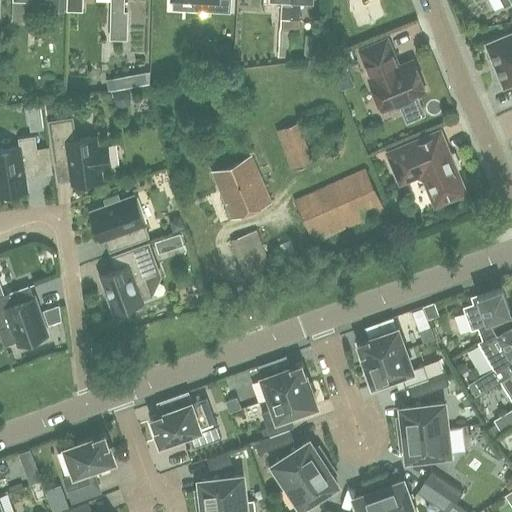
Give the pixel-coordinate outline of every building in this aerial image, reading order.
[(14,0),(15,1),(51,2),(51,10),(66,11),(66,0),(14,0)] [(83,12),(83,0),(67,0),(67,12),(83,12)] [(111,0),(110,39),(127,39),(128,12),(124,12),(124,0),(111,0)] [(198,0),(198,10),(230,12),(230,0),(198,0)] [(281,0),(279,56),(288,57),(289,28),(290,28),(291,0),(281,0)] [(291,0),(290,28),(300,28),(301,0),(291,0)] [(32,19),(32,2),(19,1),(19,19),(32,19)] [(494,61),(498,70),(504,86),(511,82),(511,34),(487,45),(488,47),(487,50),(486,54),(488,57),(490,59),(494,61)] [(306,57),(317,58),(319,37),(307,37),(306,57)] [(413,62),(397,68),(393,59),(394,58),(386,40),(361,51),(373,78),(370,79),(382,109),(425,91),(413,62)] [(107,80),(109,91),(109,92),(148,85),(149,73),(107,80)] [(69,165),(71,179),(72,183),(76,183),(79,185),(87,184),(90,181),(102,179),(101,169),(110,167),(107,145),(97,146),(96,136),(75,139),(72,117),(49,121),(55,163),(66,162),(69,165)] [(293,168),(311,162),(297,123),(278,130),(293,168)] [(451,155),(449,156),(439,132),(389,153),(401,181),(417,174),(425,178),(436,204),(464,192),(454,169),(456,168),(453,166),(450,159),(451,156),(451,155)] [(10,195),(12,192),(27,190),(25,174),(28,169),(40,168),(35,135),(18,137),(19,147),(0,150),(0,193),(0,194),(3,196),(10,195)] [(115,167),(128,166),(126,143),(114,144),(115,167)] [(213,173),(232,219),(271,203),(252,157),(213,173)] [(385,210),(366,170),(295,203),(314,244),(385,210)] [(123,236),(126,245),(150,237),(134,195),(120,201),(119,198),(106,203),(107,206),(91,212),(101,240),(118,234),(123,236)] [(255,231),(231,240),(246,279),(271,269),(255,231)] [(179,233),(155,242),(159,254),(184,246),(179,233)] [(143,302),(142,299),(135,282),(157,274),(145,242),(109,256),(114,269),(100,274),(114,312),(117,311),(121,313),(129,310),(131,306),(143,302)] [(0,254),(0,277),(16,274),(11,252),(0,254)] [(3,295),(0,296),(0,332),(4,344),(17,340),(19,345),(47,335),(30,285),(3,295)] [(478,342),(478,343),(511,323),(511,320),(507,312),(510,310),(501,287),(478,296),(480,301),(463,307),(471,330),(478,328),(482,340),(478,342)] [(500,381),(511,374),(511,323),(478,343),(494,370),(502,365),(508,376),(500,381)] [(430,327),(419,331),(423,342),(435,338),(430,327)] [(365,363),(405,349),(397,328),(368,338),(357,342),(361,354),(365,363)] [(405,386),(408,385),(428,378),(423,365),(412,369),(405,349),(365,363),(373,385),(401,374),(405,386)] [(269,398),(309,384),(306,374),(302,362),(290,366),(262,377),(269,398)] [(408,385),(413,397),(448,384),(444,372),(428,378),(408,385)] [(511,374),(500,381),(511,399),(511,374)] [(262,412),(270,435),(290,428),(293,427),(289,415),(317,405),(309,384),(269,398),(273,408),(262,412)] [(237,397),(226,401),(230,412),(241,408),(237,397)] [(162,413),(150,417),(154,428),(155,428),(160,443),(189,433),(194,448),(221,438),(216,422),(204,426),(195,401),(162,413)] [(397,417),(399,433),(447,428),(443,402),(401,407),(402,416),(397,417)] [(290,428),(270,435),(254,441),(258,453),(294,440),(290,428)] [(450,454),(447,428),(399,433),(401,450),(406,449),(407,459),(450,454)] [(72,503),(95,494),(86,470),(114,460),(109,445),(105,433),(94,437),(94,438),(65,448),(74,473),(63,477),(72,503)] [(269,466),(283,488),(328,459),(319,445),(314,448),(309,440),(269,466)] [(228,451),(207,458),(211,470),(232,463),(228,451)] [(328,459),(283,488),(284,489),(288,486),(302,507),(337,484),(332,476),(337,473),(328,459)] [(37,469),(26,473),(30,485),(41,480),(37,469)] [(432,470),(424,481),(456,502),(463,492),(432,470)] [(200,479),(201,489),(195,490),(197,506),(245,500),(242,475),(200,479)] [(392,478),(377,483),(387,511),(414,511),(403,480),(394,483),(392,478)] [(456,503),(456,502),(424,481),(417,492),(444,510),(445,510),(452,500),(456,503)] [(387,511),(377,483),(361,489),(363,494),(354,497),(359,511),(387,511)] [(38,505),(52,502),(48,484),(34,487),(38,505)] [(254,511),(253,500),(245,500),(197,506),(198,511),(254,511)] [(444,510),(442,511),(470,511),(456,502),(456,503),(452,500),(445,510),(444,510)] [(92,511),(88,501),(62,510),(62,511),(92,511)]
